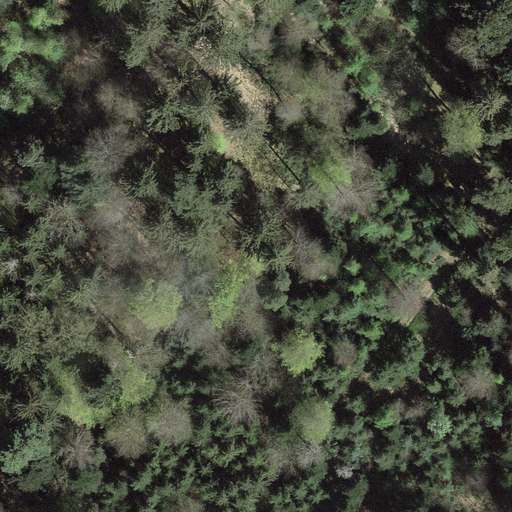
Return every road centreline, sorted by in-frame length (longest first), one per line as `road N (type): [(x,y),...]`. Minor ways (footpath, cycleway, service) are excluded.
road 1 (track): [(231,511),(494,204)]
road 2 (track): [(0,181),(229,0)]
road 3 (track): [(431,0),(444,136),(494,204)]
